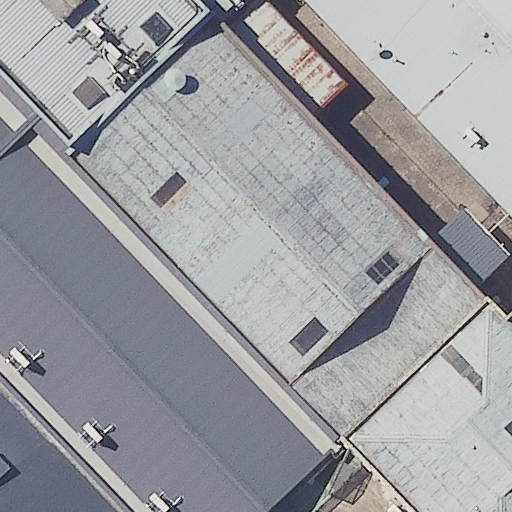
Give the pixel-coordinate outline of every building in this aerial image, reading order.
[(225,46),(182,0),(0,0),(0,102),(342,466),(354,480),(510,333),(225,46)] [(182,0),(225,46),(274,0),(182,0)] [(511,0),(274,0),(225,46),(510,333),(511,331),(511,0)] [(296,511),(342,466),(0,102),(0,398),(112,511),(296,511)] [(511,511),(511,331),(510,333),(354,480),(383,511),(511,511)] [(112,511),(0,398),(0,511),(112,511)]
